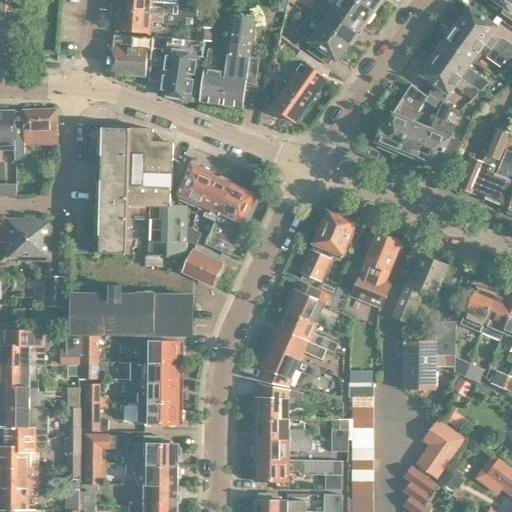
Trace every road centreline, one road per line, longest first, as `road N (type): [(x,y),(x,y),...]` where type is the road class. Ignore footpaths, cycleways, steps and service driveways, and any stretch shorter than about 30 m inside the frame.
road 1 (residential): [(213,511),(214,385),(305,167)]
road 2 (residential): [(305,167),(88,91)]
road 3 (residential): [(511,255),(305,167)]
road 4 (residential): [(425,0),(305,167)]
road 5 (residential): [(69,90),(57,206),(0,206)]
